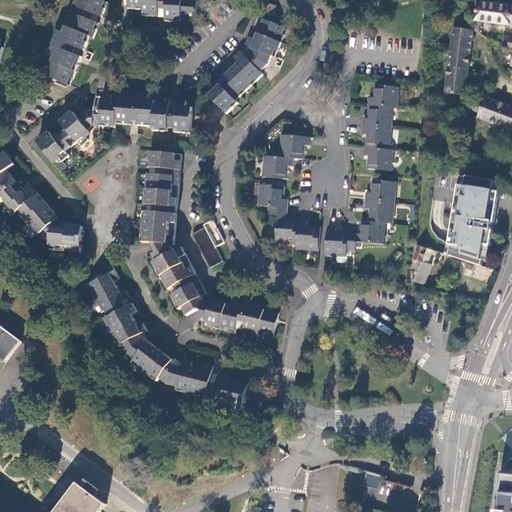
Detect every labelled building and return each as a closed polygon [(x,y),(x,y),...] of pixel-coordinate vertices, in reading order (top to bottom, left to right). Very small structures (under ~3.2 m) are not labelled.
[(105,1),(101,0),(75,0),(67,20),(73,23),(70,28),(67,27),(65,33),(60,31),(50,55),(55,57),(51,69),(45,67),(42,74),(68,84),(71,79),(74,80),(77,72),(74,71),(77,64),(80,65),(83,58),(64,50),(66,43),(86,51),(89,43),(86,42),(88,36),(95,38),(98,31),(94,29),(97,23),(78,16),(81,10),(103,18),(106,11),(102,9),(105,1)] [(188,23),(196,23),(198,0),(130,0),(130,5),(130,9),(138,10),(139,6),(145,6),(144,12),(151,13),(151,16),(159,17),(160,11),(160,0),(167,0),(166,12),(166,17),(173,18),(173,22),(182,22),(182,19),(189,19),(188,23)] [(483,22),(511,27),(511,7),(479,1),(474,0),(471,0),(470,6),(477,8),(474,30),(481,35),(483,22)] [(277,7),(268,4),(266,10),(265,12),(274,15),(277,7)] [(281,33),(284,27),(263,18),(255,39),(249,37),(246,45),(263,52),(260,59),(268,65),(275,50),(278,51),(285,34),(281,33)] [(465,96),(474,32),(455,30),(446,93),(465,96)] [(263,52),(246,45),(244,49),(243,51),(262,71),(268,65),(260,59),(263,52)] [(210,94),(226,111),(229,114),(235,108),(232,105),(242,96),(240,93),(245,88),(247,91),(254,85),(251,82),(256,78),(259,80),(265,74),(262,71),(243,51),(236,57),(240,61),(230,70),(226,66),(220,72),(227,79),(234,87),(229,92),(222,83),(218,80),(211,86),(215,90),(210,94)] [(227,79),(222,83),(229,92),(234,87),(227,79)] [(393,107),(396,107),(399,87),(377,85),(376,97),(370,96),(369,105),(372,105),(393,107)] [(132,120),(134,93),(125,92),(125,98),(119,97),(118,101),(112,101),(113,95),(104,94),(102,116),(102,117),(101,122),(107,122),(107,126),(116,127),(117,119),(123,120),(123,124),(131,125),(132,120)] [(138,121),(141,93),(138,93),(134,93),(132,120),(136,121),(138,121)] [(192,129),(193,114),(194,108),(187,107),(188,101),(179,100),(177,118),(171,117),(173,100),(163,99),(163,105),(156,104),(156,101),(150,100),(150,94),(141,93),(138,121),(138,125),(147,126),(147,122),(154,122),(153,130),(162,131),(162,127),(177,128),(176,132),(185,133),(186,129),(192,129)] [(479,118),(511,130),(511,107),(487,98),(484,107),(472,102),(469,109),(481,114),(479,118)] [(391,128),(393,107),(372,105),(370,118),(364,117),(363,126),(391,128)] [(94,116),(95,111),(89,111),(80,119),(75,113),(63,123),(71,133),(68,135),(64,134),(61,136),(62,140),(60,142),(49,131),(43,136),(45,138),(39,143),(56,162),(60,158),(64,162),(71,156),(67,152),(79,142),(83,146),(90,140),(86,136),(91,132),(89,130),(94,126),(94,119),(94,116)] [(389,148),(391,128),(363,126),(363,133),(370,134),(368,147),(389,148)] [(295,158),(303,159),(305,145),(311,146),(311,137),(284,135),(282,157),(295,158)] [(392,170),(394,149),(389,148),(368,147),(366,147),(366,155),(372,155),(370,168),(392,170)] [(51,249),(66,250),(82,252),(84,226),(68,225),(68,230),(58,230),(57,228),(55,230),(51,226),(61,218),(40,194),(31,202),(26,197),(28,196),(25,192),(23,193),(20,189),(18,191),(13,185),(16,182),(13,178),(11,180),(6,174),(16,165),(12,159),(14,157),(9,151),(0,157),(0,199),(14,216),(21,210),(32,223),(41,234),(45,239),(52,239),(51,249)] [(179,207),(183,154),(151,151),(150,167),(171,169),(171,176),(149,173),(146,204),(159,205),(179,207)] [(294,166),(295,158),(282,157),(268,156),(266,177),(287,178),(288,166),(294,166)] [(60,158),(56,162),(63,170),(67,166),(64,162),(60,158)] [(92,193),(100,181),(90,174),(82,186),(92,193)] [(448,251),(488,263),(500,184),(461,178),(448,251)] [(366,200),(393,202),(395,181),(374,179),(373,192),(367,191),(366,200)] [(284,198),(285,186),(263,184),(262,205),(271,206),(288,207),(289,207),(290,199),(284,198)] [(391,223),(393,202),(366,200),(365,208),(372,208),(370,221),(385,222),(391,223)] [(178,211),(179,207),(159,205),(158,209),(158,212),(178,213),(178,211)] [(287,220),(288,207),(271,206),(270,214),(279,215),(277,241),(298,243),(300,221),(287,220)] [(158,212),(146,210),(144,241),(149,242),(176,244),(178,213),(158,212)] [(308,220),(300,220),(300,221),(298,243),(298,247),(320,249),(321,227),(308,226),(308,220)] [(383,243),(385,222),(370,221),(363,221),(362,233),(350,232),(350,233),(348,249),(357,250),(358,241),(383,243)] [(32,223),(25,229),(35,240),(41,234),(32,223)] [(348,254),(348,249),(350,233),(337,232),(338,226),(329,225),(327,252),(348,254)] [(225,260),(206,227),(193,233),(211,266),(225,260)] [(176,244),(149,242),(155,254),(165,248),(169,254),(179,249),(176,244)] [(423,262),(427,249),(414,244),(412,268),(419,271),(415,282),(425,285),(432,265),(428,264),(423,262)] [(165,248),(155,254),(159,260),(156,262),(170,289),(189,280),(192,285),(173,295),(181,309),(184,307),(188,314),(199,308),(195,301),(204,296),(209,294),(209,293),(183,247),(179,249),(169,254),(165,248)] [(428,264),(433,250),(427,249),(423,262),(428,264)] [(244,409),(250,384),(251,378),(243,376),(242,382),(228,379),(229,373),(221,371),(217,388),(210,386),(215,366),(206,364),(205,370),(194,367),(195,361),(186,358),(185,362),(182,375),(175,373),(169,369),(176,361),(151,341),(144,349),(139,345),(135,338),(150,331),(146,322),(140,325),(134,314),(140,311),(136,303),(121,311),(117,305),(133,297),(128,289),(123,292),(117,281),(122,278),(113,262),(102,268),(104,273),(106,276),(92,283),(96,289),(92,291),(101,307),(104,305),(110,317),(107,318),(111,326),(114,325),(117,330),(114,332),(118,340),(121,338),(129,353),(142,363),(140,366),(154,377),(156,374),(169,384),(185,387),(185,391),(194,393),(194,390),(201,391),(200,395),(221,400),(220,403),(228,405),(229,402),(236,404),(235,407),(244,409)] [(490,284),(495,271),(477,265),(474,271),(469,269),(467,276),(490,284)] [(195,301),(199,308),(204,310),(204,308),(211,310),(213,302),(206,301),(204,296),(195,301)] [(204,308),(204,310),(201,320),(208,321),(207,325),(216,328),(217,324),(223,325),(222,329),(231,331),(232,327),(238,329),(244,305),(250,306),(245,327),(252,328),(251,332),(260,334),(261,331),(267,332),(266,335),(275,338),(281,312),(260,307),(261,301),(245,297),(245,301),(237,299),(235,305),(213,300),(213,302),(211,310),(204,308)] [(0,358),(7,364),(23,343),(0,325),(0,358)] [(394,450),(395,451),(397,450),(398,450),(399,448),(400,447),(399,445),(401,445),(402,444),(403,443),(403,441),(403,440),(402,439),(401,438),(399,437),(398,438),(397,438),(395,437),(394,437),(392,437),(391,438),(390,439),(389,440),(389,442),(389,443),(390,445),(391,446),(391,447),(392,449),(393,450),(394,450)] [(367,472),(363,486),(378,491),(382,476),(367,472)] [(511,511),(511,475),(499,475),(496,510),(493,510),(492,511),(511,511)] [(87,481),(82,487),(97,498),(102,492),(87,481)] [(102,511),(107,506),(97,498),(82,487),(79,484),(57,511),(102,511)]
